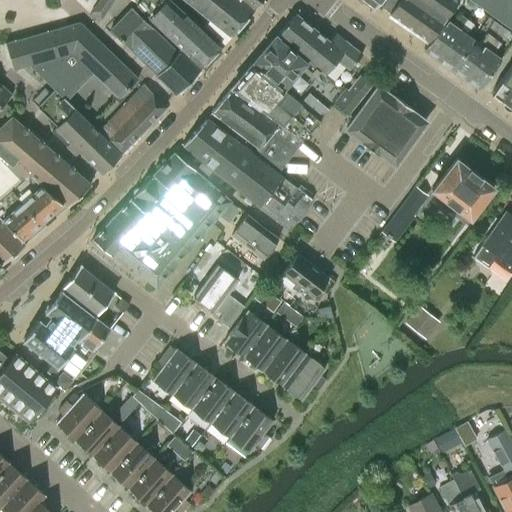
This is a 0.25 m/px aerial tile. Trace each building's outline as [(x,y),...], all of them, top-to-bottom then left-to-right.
[(98,23),(111,0),(99,0),(89,16),(98,23)] [(140,0),(136,5),(182,48),(202,67),(220,48),(168,0),(165,0),(159,7),(152,0),(140,0)] [(186,0),(195,7),(194,8),(210,20),(205,25),(224,43),(252,12),(238,0),(186,0)] [(260,0),(238,0),(252,12),(260,0)] [(359,0),(360,1),(370,8),(371,9),(378,1),(378,0),(359,0)] [(397,0),(388,13),(428,42),(444,20),(457,0),(456,0),(397,0)] [(469,13),(479,20),(483,13),(473,7),(469,13)] [(120,43),(155,76),(178,53),(129,8),(110,29),(122,41),(120,43)] [(276,35),(325,74),(337,59),(349,70),(361,55),(334,34),(328,41),(294,14),(276,35)] [(465,19),(459,15),(452,25),(444,20),(433,34),(428,42),(422,50),(436,59),(465,19)] [(449,69),(471,39),(465,35),(472,24),(465,19),(436,59),(449,69)] [(496,33),(501,27),(493,21),(489,28),(496,33)] [(76,23),(6,44),(14,70),(27,67),(30,66),(54,89),(53,91),(64,102),(91,74),(119,99),(137,78),(103,44),(100,47),(84,31),(76,23)] [(506,40),(510,33),(501,27),(496,33),(506,40)] [(464,79),(492,39),(485,34),(478,44),(471,39),(449,69),(464,79)] [(294,76),(303,82),(313,69),(274,38),(252,64),(283,90),(294,76)] [(500,59),(492,54),(499,44),(492,39),(464,79),(469,83),(478,89),(500,59)] [(202,67),(182,48),(178,53),(155,76),(175,95),(202,67)] [(511,61),(488,97),(511,113),(511,61)] [(300,104),(286,92),(283,90),(252,64),(243,76),(310,132),(319,120),(300,104)] [(294,132),(304,139),(310,132),(243,76),(232,89),(292,133),(294,132)] [(348,114),(358,101),(371,84),(360,76),(349,90),(345,87),(333,102),(348,114)] [(143,85),(142,86),(121,109),(142,130),(164,107),(143,85)] [(394,164),(409,143),(425,122),(409,110),(411,108),(391,94),(390,96),(377,86),(346,129),(361,141),(360,143),(376,155),(378,153),(394,164)] [(285,162),(304,139),(294,132),(292,133),(232,89),(212,114),(257,146),(251,154),(273,171),(280,176),(282,174),(279,171),(285,162)] [(53,91),(36,108),(56,127),(51,133),(74,155),(78,151),(101,174),(119,155),(64,102),(53,91)] [(300,104),(319,120),(328,110),(309,94),(300,104)] [(120,153),(142,130),(121,109),(99,133),(120,153)] [(9,115),(0,125),(0,155),(28,179),(30,176),(60,204),(63,207),(64,209),(66,207),(90,185),(9,115)] [(273,171),(251,154),(206,120),(183,146),(204,164),(200,168),(209,176),(213,172),(269,216),(288,231),(312,200),(280,176),(273,171)] [(0,219),(20,240),(60,204),(30,176),(28,179),(0,155),(0,219)] [(151,178),(210,226),(231,203),(205,180),(198,174),(198,175),(177,157),(171,157),(151,178)] [(494,188),(455,159),(430,191),(469,220),(494,188)] [(195,243),(210,226),(151,178),(131,198),(160,221),(164,217),(195,243)] [(412,215),(422,202),(409,193),(400,206),(412,215)] [(131,198),(123,205),(111,218),(171,270),(195,243),(164,217),(160,221),(131,198)] [(472,257),(480,263),(491,260),(509,273),(511,269),(511,216),(504,211),(472,257)] [(262,261),(278,240),(247,216),(231,237),(262,261)] [(111,218),(100,228),(90,239),(109,256),(113,252),(155,288),(171,270),(111,218)] [(0,264),(14,252),(24,244),(20,240),(0,219),(0,264)] [(311,300),(328,279),(297,255),(281,276),(311,300)] [(218,320),(228,327),(243,306),(226,294),(236,280),(216,265),(192,296),(213,312),(215,309),(222,314),(218,320)] [(78,266),(60,289),(94,316),(113,293),(78,266)] [(93,349),(108,329),(60,292),(44,312),(51,316),(44,326),(37,321),(22,341),(57,367),(61,363),(74,374),(92,351),(90,350),(92,348),(93,349)] [(121,312),(127,305),(119,298),(113,306),(121,312)] [(403,322),(425,339),(439,321),(417,304),(403,322)] [(223,341),(243,355),(267,324),(246,309),(223,341)] [(286,338),(267,324),(243,355),(262,369),(286,338)] [(305,353),(286,338),(262,369),(282,383),(305,353)] [(171,394),(195,363),(175,348),(174,349),(169,346),(157,362),(162,366),(151,379),(171,394)] [(57,389),(15,354),(9,361),(0,353),(0,397),(15,409),(13,412),(27,424),(57,389)] [(305,353),(282,383),(302,398),(325,367),(305,353)] [(214,377),(195,363),(171,394),(190,409),(214,377)] [(61,371),(53,382),(64,390),(70,382),(69,376),(61,371)] [(233,391),(214,377),(190,409),(209,423),(233,391)] [(253,406),(233,391),(209,423),(229,438),(253,406)] [(74,439),(100,410),(82,394),(70,406),(66,401),(57,411),(63,415),(55,423),(74,439)] [(253,406),(229,438),(248,452),(254,444),(259,447),(268,436),(263,432),(272,420),(253,406)] [(118,427),(100,410),(74,439),(92,456),(118,427)] [(136,443),(118,427),(92,456),(110,472),(136,443)] [(434,438),(441,452),(461,442),(453,427),(434,438)] [(511,445),(504,430),(487,439),(502,470),(503,472),(509,469),(511,466),(511,445)] [(153,458),(136,443),(110,472),(127,487),(153,458)] [(172,475),(153,458),(127,487),(146,504),(172,475)] [(224,462),(219,469),(225,474),(230,467),(224,462)] [(0,507),(25,480),(8,464),(0,472),(0,507)] [(482,510),(475,496),(481,492),(469,469),(461,473),(455,471),(451,474),(455,482),(454,482),(458,492),(457,492),(468,511),(487,511),(485,508),(482,510)] [(502,470),(487,477),(488,479),(492,487),(497,496),(505,511),(511,511),(511,475),(509,469),(503,472),(502,470)] [(428,470),(420,474),(428,490),(436,486),(428,470)] [(458,492),(454,482),(455,482),(451,474),(450,474),(452,478),(438,486),(451,511),(468,511),(457,492),(458,492)] [(172,475),(146,504),(154,511),(171,511),(174,509),(176,511),(180,511),(188,503),(183,499),(190,492),(172,475)] [(40,503),(44,497),(25,480),(0,507),(0,510),(2,511),(28,511),(38,501),(40,503)] [(438,511),(429,495),(406,506),(409,511),(438,511)] [(49,511),(40,503),(38,501),(28,511),(49,511)]
